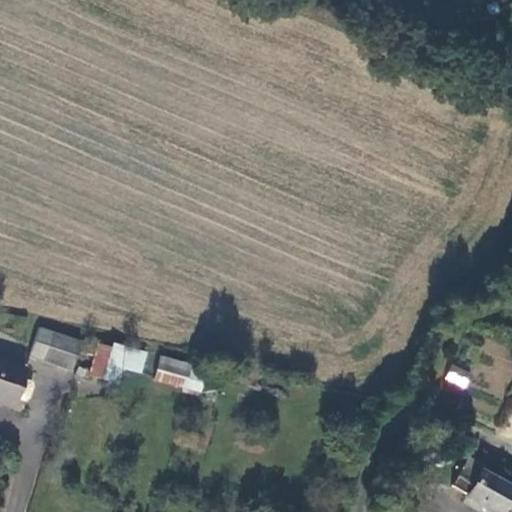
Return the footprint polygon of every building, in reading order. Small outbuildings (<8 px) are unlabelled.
[(118,384),(123,368),(140,374),(147,354),(100,337),(87,373),(118,384)] [(35,359),(0,346),(0,388),(23,396),(35,359)] [(153,381),(200,396),(208,370),(161,355),(153,381)] [(449,367),(444,382),(466,389),(471,375),(449,367)] [(456,451),(436,442),(431,453),(450,462),(456,451)] [(463,480),(469,483),(482,455),(477,453),(463,480)] [(479,489),(478,491),(511,509),(511,474),(488,462),(490,460),(482,455),(469,483),(479,489)]
